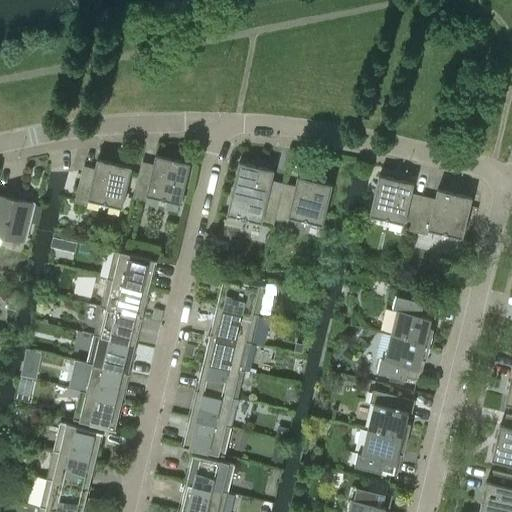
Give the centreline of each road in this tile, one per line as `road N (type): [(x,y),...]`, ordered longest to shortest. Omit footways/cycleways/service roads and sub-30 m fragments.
road 1 (residential): [(128,511),(225,123)]
road 2 (residential): [(425,511),(501,190),(498,173)]
road 3 (residential): [(225,123),(363,139),(498,173)]
road 4 (residential): [(0,142),(129,124),(225,123)]
